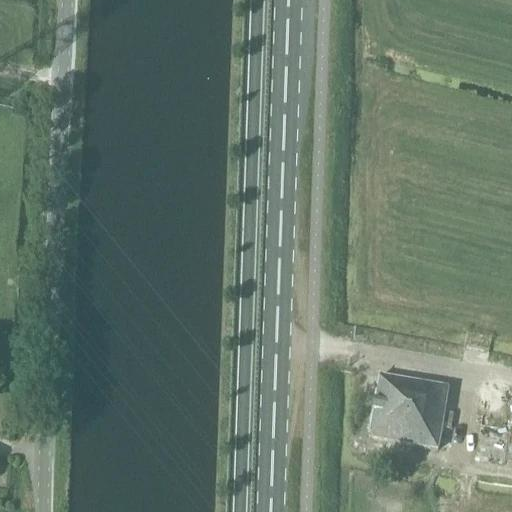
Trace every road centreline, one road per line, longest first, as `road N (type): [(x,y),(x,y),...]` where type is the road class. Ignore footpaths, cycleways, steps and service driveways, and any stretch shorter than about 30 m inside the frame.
road 1 (unclassified): [(45,511),(67,0)]
road 2 (primary): [(271,511),(288,0)]
